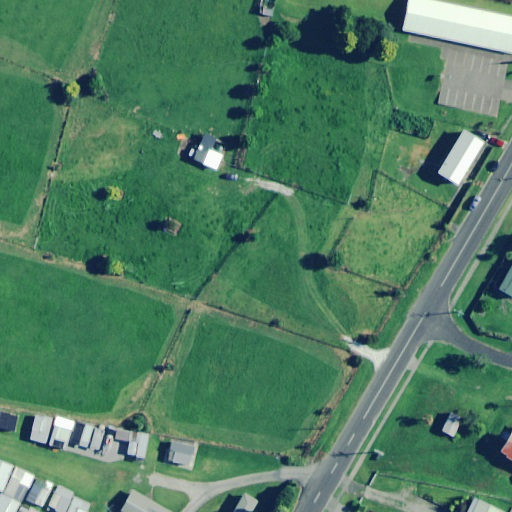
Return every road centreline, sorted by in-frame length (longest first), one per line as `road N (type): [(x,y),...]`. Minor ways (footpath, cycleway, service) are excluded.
road 1 (tertiary): [(420,320),(307,511)]
road 2 (tertiary): [(511,160),(420,320)]
